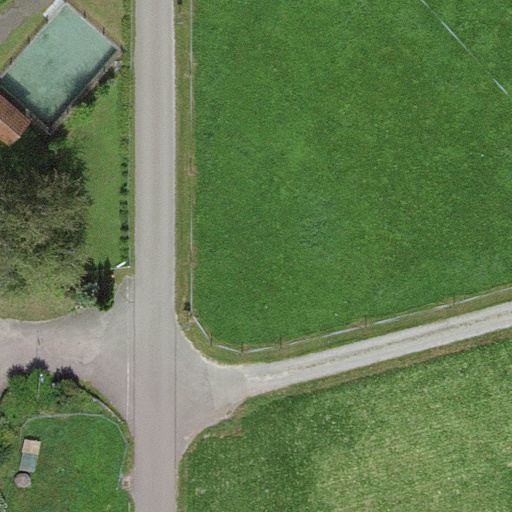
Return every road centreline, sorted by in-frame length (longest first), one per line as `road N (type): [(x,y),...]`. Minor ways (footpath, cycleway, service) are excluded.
road 1 (unclassified): [(157,0),(158,511)]
road 2 (track): [(157,385),(250,386),(511,315)]
road 3 (track): [(0,342),(11,349),(157,352)]
